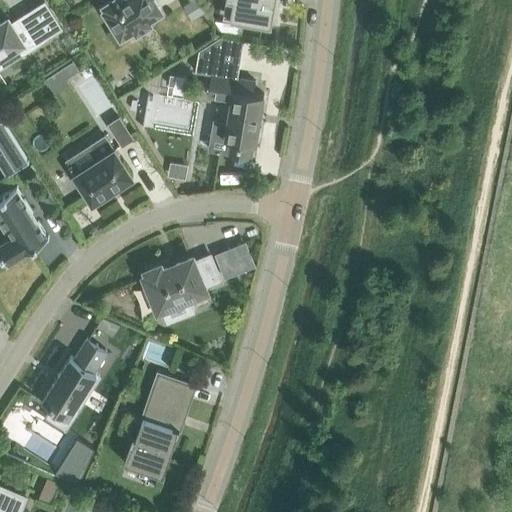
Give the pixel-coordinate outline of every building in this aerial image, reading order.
[(120,0),(112,0),(106,4),(108,8),(106,9),(107,10),(103,13),(111,25),(115,23),(124,38),(150,22),(147,18),(161,9),(154,0),(120,0)] [(199,0),(189,0),(183,5),(192,19),(206,10),(199,0)] [(233,0),(230,16),(272,25),(275,0),(233,0)] [(9,17),(0,22),(0,66),(61,27),(45,1),(12,22),(9,17)] [(200,49),(196,70),(212,73),(208,95),(232,99),(225,137),(231,138),(228,154),(251,158),(253,142),(256,142),(264,93),(254,91),(256,80),(238,77),(245,39),(221,35),(200,49)] [(123,93),(113,97),(123,118),(133,114),(123,93)] [(109,123),(123,144),(133,137),(120,116),(109,123)] [(4,151),(16,170),(29,161),(3,119),(0,120),(0,144),(2,148),(0,148),(0,149),(2,153),(4,151)] [(115,147),(114,148),(105,134),(92,143),(100,156),(75,173),(93,201),(134,175),(115,147)] [(225,165),(226,145),(194,144),(194,164),(225,165)] [(220,184),(222,170),(208,167),(206,181),(220,184)] [(0,249),(9,263),(10,262),(9,261),(50,236),(49,234),(48,235),(17,187),(18,186),(18,185),(0,196),(0,225),(8,238),(0,243),(0,249)] [(232,274),(222,249),(215,252),(225,277),(232,274)] [(150,274),(146,276),(159,307),(161,307),(167,323),(197,311),(190,295),(206,289),(204,285),(221,279),(211,254),(194,261),(193,257),(162,269),(161,265),(148,270),(150,274)] [(130,329),(122,343),(134,350),(142,337),(130,329)] [(95,370),(108,350),(88,337),(75,357),(71,355),(43,399),(69,416),(97,372),(95,370)] [(164,401),(167,391),(162,389),(155,386),(154,385),(136,438),(134,437),(135,435),(133,434),(124,461),(164,474),(180,427),(178,427),(178,428),(173,427),(180,408),(184,410),(184,411),(185,411),(190,398),(174,393),(170,404),(164,401)] [(49,477),(41,496),(52,501),(61,482),(49,477)] [(0,511),(20,511),(27,496),(0,484),(0,511)]
